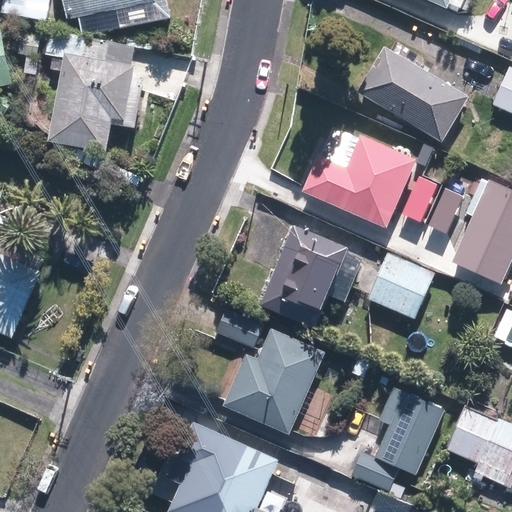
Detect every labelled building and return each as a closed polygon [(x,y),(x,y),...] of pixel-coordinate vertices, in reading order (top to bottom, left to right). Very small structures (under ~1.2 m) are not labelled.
[(56,0),(9,0),(7,12),(53,19),(56,0)] [(72,0),(76,15),(149,0),(72,0)] [(8,29),(0,30),(0,87),(19,84),(8,29)] [(391,43),(363,89),(447,141),(476,96),(391,43)] [(142,64),(71,52),(56,137),(113,147),(118,118),(132,121),(142,64)] [(511,68),(497,103),(511,109),(511,68)] [(407,138),(356,116),(320,201),(371,223),(407,138)] [(0,211),(9,192),(0,187),(0,211)] [(356,247),(301,224),(268,304),(323,327),(356,247)] [(0,326),(20,336),(49,271),(0,249),(0,326)] [(392,258),(374,295),(421,318),(439,280),(392,258)] [(270,322),(232,306),(221,330),(259,347),(270,322)] [(511,307),(498,335),(511,341),(511,307)] [(229,402),(296,432),(333,351),(279,327),(263,361),(250,355),(229,402)] [(424,472),(452,405),(401,384),(387,418),(396,422),(382,455),(368,450),(358,473),(395,489),(406,464),(424,472)] [(511,421),(470,403),(451,448),(483,461),(479,471),(511,484),(511,421)] [(192,469),(172,511),(175,511),(256,511),(282,458),(222,430),(202,474),(192,469)] [(415,511),(418,505),(377,488),(368,509),(364,507),(361,511),(415,511)]
